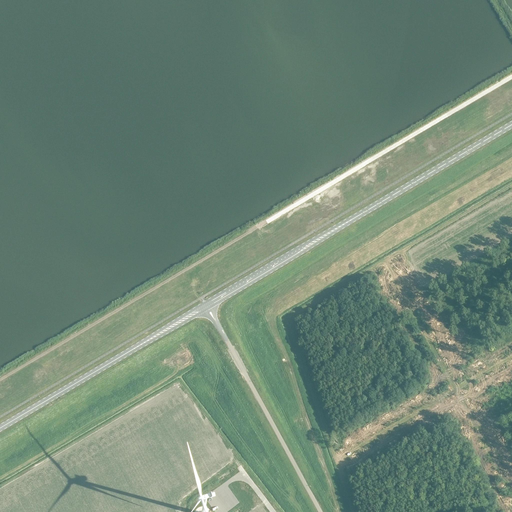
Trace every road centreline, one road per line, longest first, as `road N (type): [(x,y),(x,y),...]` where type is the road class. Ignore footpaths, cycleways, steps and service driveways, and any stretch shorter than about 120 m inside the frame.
road 1 (secondary): [(205,305),(511,123)]
road 2 (secondary): [(0,426),(205,305)]
road 3 (unclassified): [(318,511),(205,305)]
road 4 (track): [(511,492),(401,293)]
road 5 (track): [(455,390),(337,458),(354,511)]
